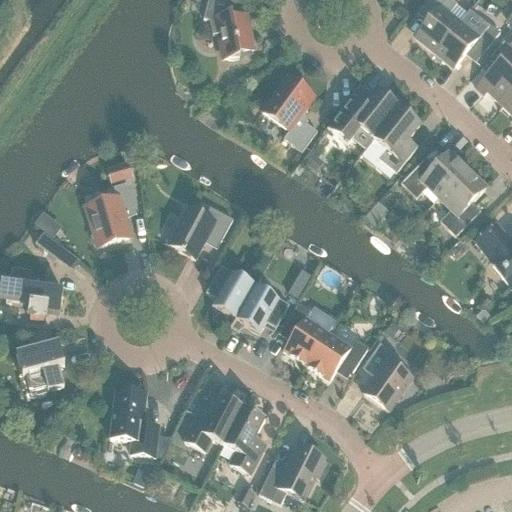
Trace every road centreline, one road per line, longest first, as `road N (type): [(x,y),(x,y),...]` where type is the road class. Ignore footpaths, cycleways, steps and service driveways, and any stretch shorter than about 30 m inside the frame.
road 1 (residential): [(380,481),(322,425),(172,341)]
road 2 (residential): [(177,330),(174,306),(156,289),(132,288),(112,302),(110,338),(128,355),(153,356),(172,341)]
road 3 (residential): [(511,170),(441,102),(362,43)]
road 4 (unclassified): [(380,481),(423,448),(511,419)]
